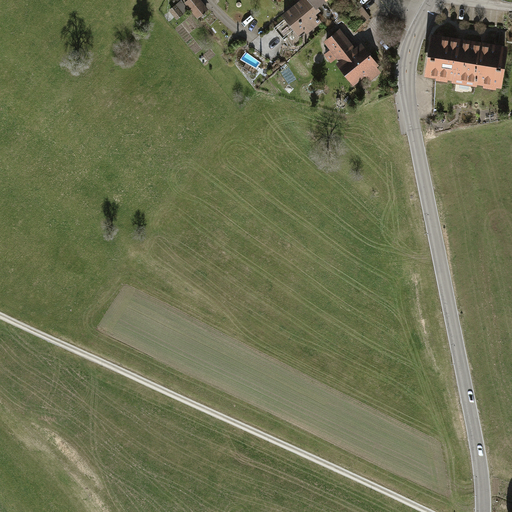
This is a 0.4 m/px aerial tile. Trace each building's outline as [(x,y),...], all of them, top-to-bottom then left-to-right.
[(207,11),(198,0),(187,0),(182,4),(196,20),(207,11)] [(321,0),(303,0),(303,1),(313,14),(318,10),(315,6),(321,0)] [(303,1),(284,15),(286,18),(274,28),(284,40),(296,30),(298,32),(309,23),(312,27),(319,20),(313,14),(303,1)] [(175,20),(181,15),(174,6),(167,11),(175,20)] [(365,23),(369,19),(360,8),(356,12),(365,23)] [(355,51),(340,32),(327,42),(342,61),(339,64),(354,82),(376,64),(362,46),(355,51)] [(454,81),(464,83),(469,43),(433,37),(427,72),(454,77),(454,81)] [(506,49),(469,43),(464,83),(475,84),(476,80),(500,84),(506,49)]
